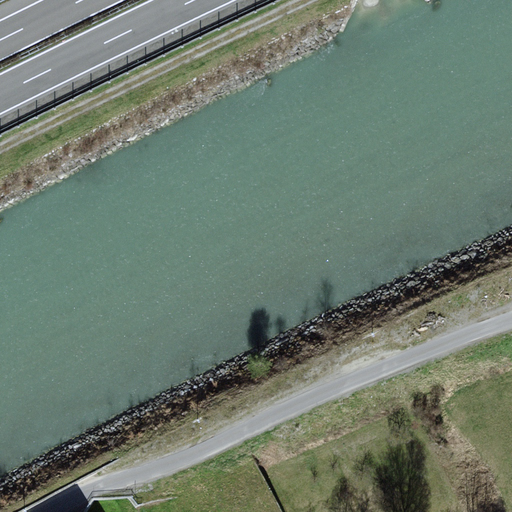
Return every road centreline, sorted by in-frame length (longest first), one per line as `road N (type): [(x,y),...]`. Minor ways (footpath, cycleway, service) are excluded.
road 1 (track): [(511,293),(462,307),(317,375),(199,451),(48,511)]
road 2 (track): [(0,148),(305,0)]
road 3 (motorway): [(0,95),(195,0)]
